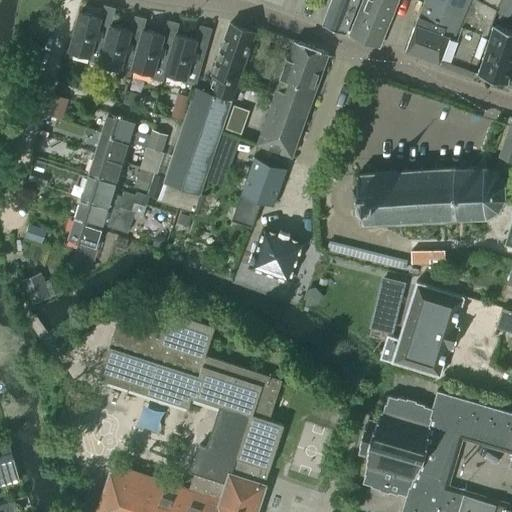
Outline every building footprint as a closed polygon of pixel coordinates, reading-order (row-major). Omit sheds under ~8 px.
[(331,0),(323,23),(344,31),(353,7),(355,0),(331,0)] [(363,0),(350,34),(379,45),(396,0),(363,0)] [(423,0),(404,46),(438,60),(437,61),(440,62),(450,34),(458,36),(473,0),(423,0)] [(485,0),(473,0),(458,36),(450,34),(440,62),(469,75),(498,7),(485,0)] [(110,26),(100,23),(101,17),(80,11),(69,49),(90,55),(89,59),(100,62),(110,26)] [(214,74),(209,90),(232,98),(255,30),(230,21),(212,73),(214,74)] [(110,26),(100,62),(120,68),(119,71),(131,75),(133,67),(132,67),(141,39),(143,32),(110,23),(110,26)] [(511,28),(494,23),(479,73),(506,81),(508,75),(511,75),(511,28)] [(132,67),(133,67),(152,73),(152,77),(163,81),(166,72),(165,71),(173,44),(173,43),(174,37),(144,28),(143,32),(141,39),(132,67)] [(173,44),(165,71),(166,72),(186,77),(184,82),(195,85),(207,42),(176,33),(176,32),(174,37),(173,43),(173,44)] [(294,38),(260,134),(257,142),(291,155),(328,51),(294,38)] [(85,72),(80,88),(91,91),(96,75),(85,72)] [(196,86),(166,175),(159,197),(158,199),(193,211),(204,178),(216,144),(223,121),(232,98),(209,90),(196,86)] [(54,92),(47,113),(62,118),(69,98),(54,92)] [(101,131),(130,141),(147,146),(161,150),(167,133),(153,129),(151,135),(134,129),(137,120),(108,111),(101,131)] [(511,118),(499,154),(511,158),(511,118)] [(95,151),(124,161),(130,141),(101,131),(95,151)] [(221,181),(232,150),(216,144),(204,178),(210,181),(211,178),(221,181)] [(141,166),(155,170),(159,172),(165,152),(161,150),(147,146),(141,166)] [(118,181),(124,161),(95,151),(88,172),(118,181)] [(254,155),(231,219),(252,226),(261,200),(274,204),(287,167),(254,155)] [(506,193),(506,188),(504,182),(502,178),(498,172),(494,169),(491,167),(485,165),(357,172),(358,186),(354,187),(355,209),(360,209),(360,223),(483,216),(486,217),(491,216),(499,209),(504,201),(506,193)] [(148,190),(154,171),(155,170),(141,166),(135,185),(148,190)] [(147,193),(159,197),(166,175),(154,171),(148,190),(147,193)] [(134,200),(145,204),(148,195),(136,191),(135,194),(123,190),(122,195),(114,193),(116,185),(87,176),(81,196),(110,205),(110,206),(118,208),(119,205),(131,209),(134,200)] [(110,205),(81,196),(74,217),(103,226),(104,224),(127,231),(132,214),(141,217),(145,204),(134,200),(131,209),(119,205),(118,208),(110,206),(110,205)] [(103,226),(74,217),(68,237),(82,241),(76,260),(91,264),(97,246),(103,226)] [(250,264),(289,278),(302,239),(288,234),(289,232),(279,228),(278,230),(264,225),(254,253),(251,252),(249,257),(252,258),(250,264)] [(156,233),(153,244),(163,247),(166,236),(156,233)] [(117,234),(114,245),(125,248),(128,237),(117,234)] [(411,263),(444,261),(444,249),(411,250),(411,263)] [(32,302),(50,295),(40,272),(22,279),(32,302)] [(388,333),(380,356),(439,375),(449,345),(454,347),(460,326),(455,324),(464,295),(417,280),(399,337),(388,333)] [(191,396),(220,405),(207,445),(200,443),(191,469),(196,471),(190,489),(114,464),(98,510),(103,511),(254,511),(284,422),(269,417),(282,378),(205,353),(214,325),(170,310),(169,312),(145,304),(140,319),(120,312),(99,376),(188,406),(191,396)] [(511,310),(502,306),(495,324),(511,329),(511,310)] [(71,414),(78,390),(70,388),(62,411),(71,414)] [(511,451),(511,449),(511,411),(436,389),(431,406),(424,404),(424,403),(416,400),(416,399),(406,396),(406,398),(397,395),(397,396),(388,394),(386,402),(385,402),(382,411),(381,410),(379,418),(368,415),(366,424),(365,424),(359,442),(360,442),(358,451),(368,454),(365,463),(366,463),(364,472),(365,472),(362,480),(371,483),(371,484),(379,487),(379,488),(389,491),(389,490),(398,492),(398,491),(406,493),(400,511),(491,511),(495,501),(445,487),(460,436),(511,451)] [(511,511),(511,505),(495,501),(491,511),(511,511)]
